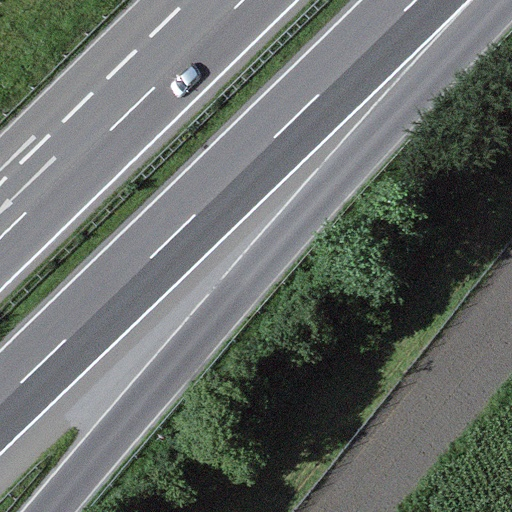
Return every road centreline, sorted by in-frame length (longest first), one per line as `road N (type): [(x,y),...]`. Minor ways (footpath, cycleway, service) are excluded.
road 1 (motorway): [(56,511),(221,311),(502,0)]
road 2 (motorway): [(0,409),(424,0)]
road 3 (motorway): [(253,0),(0,245)]
